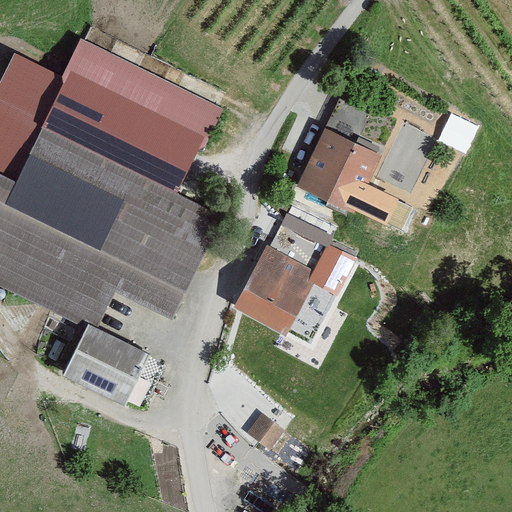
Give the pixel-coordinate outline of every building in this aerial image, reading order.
[(224,107),(81,39),(66,77),(16,183),(0,175),(0,284),(99,331),(119,288),(177,315),(223,220),(178,195),(224,107)] [(0,175),(16,183),(66,77),(16,53),(0,87),(0,175)] [(298,192),(338,211),(364,157),(324,138),(298,192)] [(312,269),(306,280),(313,284),(337,296),(356,259),(324,244),(312,269)] [(312,269),(268,245),(234,307),(286,335),(313,284),(306,280),(312,269)] [(64,377),(125,406),(148,356),(87,328),(64,377)] [(256,421),(249,435),(274,448),(281,434),(256,421)]
